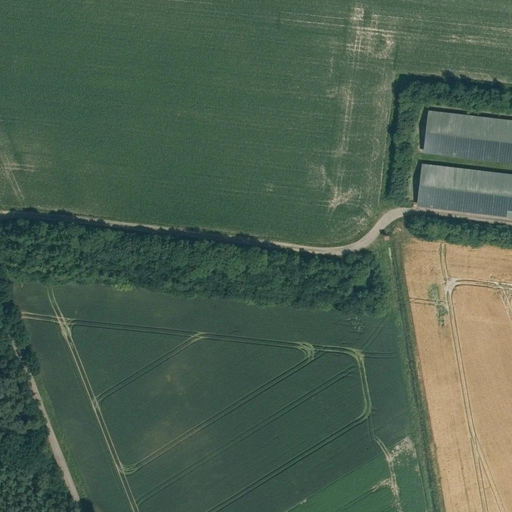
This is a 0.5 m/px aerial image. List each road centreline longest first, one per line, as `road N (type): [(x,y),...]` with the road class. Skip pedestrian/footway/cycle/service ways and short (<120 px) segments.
road 1 (track): [(0,217),(344,254),(398,214),(511,223)]
road 2 (track): [(0,323),(71,511)]
